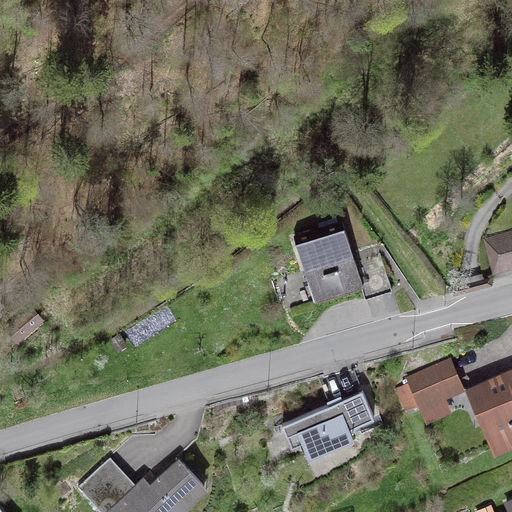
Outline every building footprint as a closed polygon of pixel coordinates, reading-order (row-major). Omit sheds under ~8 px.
[(365,298),(392,290),(383,260),(357,268),(342,221),(294,237),(315,301),(361,287),(365,298)] [(511,233),(487,240),(495,269),(511,264),(511,233)] [(8,329),(16,338),(39,318),(32,309),(8,329)] [(420,402),(421,404),(462,386),(449,358),(408,376),(410,382),(396,388),(405,408),(420,402)] [(511,440),(511,370),(468,390),(494,448),(511,440)] [(373,416),(362,389),(293,418),(308,452),(351,434),(348,427),(373,416)] [(78,486),(100,510),(129,483),(107,459),(78,486)] [(179,459),(141,495),(133,487),(108,511),(124,511),(130,507),(134,511),(175,511),(204,486),(179,459)]
